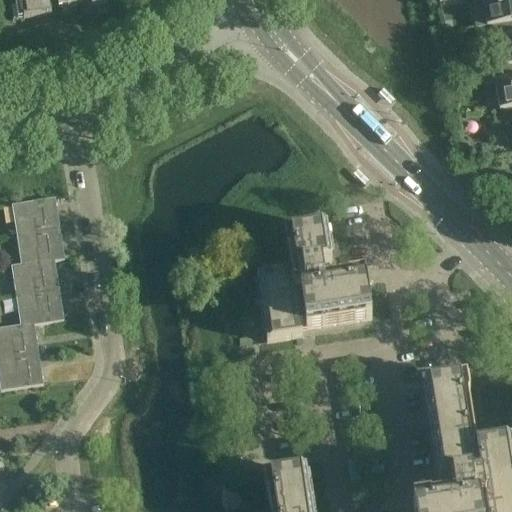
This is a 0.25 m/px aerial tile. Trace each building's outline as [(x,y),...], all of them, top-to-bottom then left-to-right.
[(54,16),(51,0),(60,0),(62,8),(110,0),(23,0),(26,21),(54,16)] [(511,0),(471,0),(472,3),(476,30),(489,28),(511,24),(511,0)] [(507,68),(509,68),(511,67),(511,24),(489,28),(491,42),(503,40),(507,68)] [(499,112),(502,112),(511,110),(511,81),(509,68),(507,68),(483,71),(485,86),(495,85),(499,112)] [(511,110),(502,112),(504,127),(511,125),(511,110)] [(57,201),(13,207),(18,238),(61,231),(57,201)] [(334,263),(328,229),(292,235),(297,268),(292,269),(293,275),(258,280),(268,346),(304,341),(303,333),(374,322),(368,285),(326,292),(322,265),(334,263)] [(61,231),(18,238),(22,267),(22,268),(56,263),(56,264),(66,262),(61,231)] [(13,268),(17,299),(61,293),(56,264),(56,263),(22,268),(22,267),(13,268)] [(17,299),(21,328),(22,329),(35,327),(35,328),(65,324),(61,293),(17,299)] [(0,362),(40,357),(35,328),(35,327),(22,329),(21,328),(0,330),(0,362)] [(44,388),(40,357),(0,362),(0,386),(1,394),(44,388)] [(511,511),(511,444),(471,451),(461,380),(425,386),(440,484),(451,482),(455,509),(432,511),(511,511)] [(312,511),(307,475),(271,480),(275,511),(312,511)]
